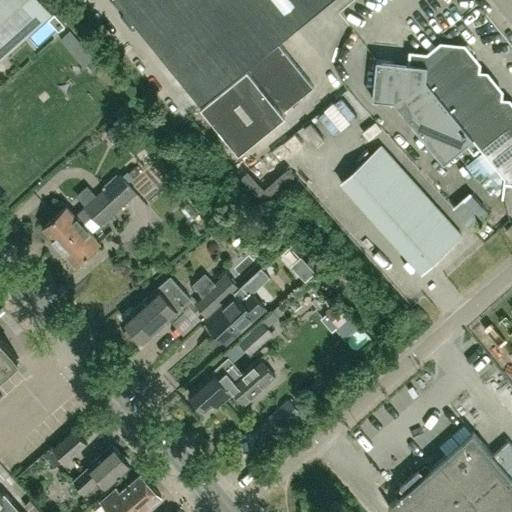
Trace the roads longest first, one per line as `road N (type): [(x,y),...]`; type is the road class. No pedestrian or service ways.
road 1 (unclassified): [(240,511),(511,272)]
road 2 (tertiary): [(227,511),(0,255)]
